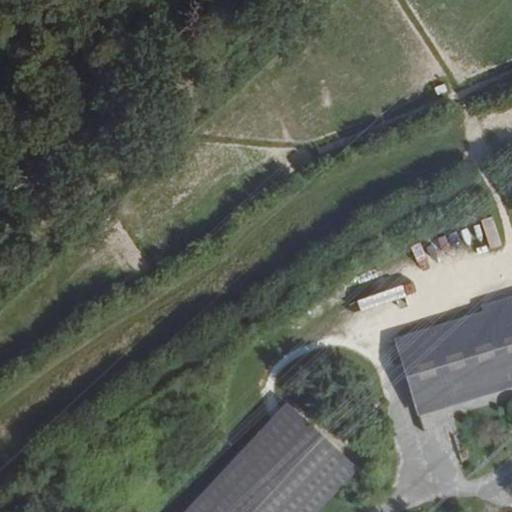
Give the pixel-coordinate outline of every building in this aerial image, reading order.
[(492,215),(481,218),(490,247),(501,243),(492,215)] [(445,247),(464,243),(461,228),(442,233),(445,247)] [(415,261),(361,277),(365,289),(418,274),(415,261)] [(511,307),(399,343),(418,404),(511,374),(511,307)] [(314,511),(360,464),(288,398),(180,511),(314,511)]
